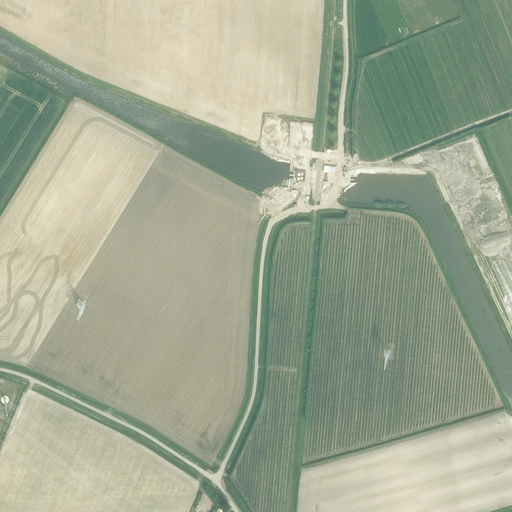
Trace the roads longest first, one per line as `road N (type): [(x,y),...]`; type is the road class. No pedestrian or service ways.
road 1 (unclassified): [(215,481),(254,391),(266,233),(280,214),(325,205),(335,191),(344,0)]
road 2 (unclassified): [(215,481),(128,425),(0,369)]
